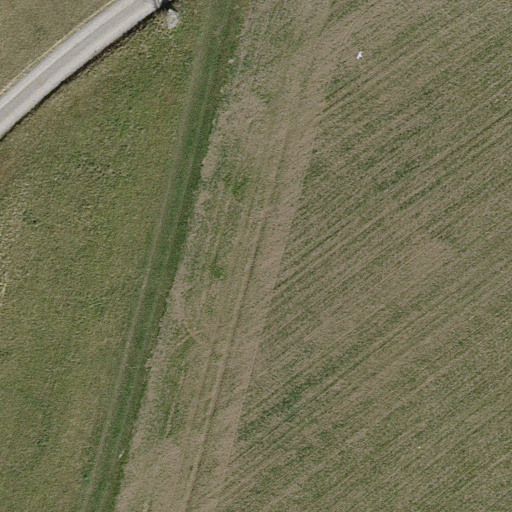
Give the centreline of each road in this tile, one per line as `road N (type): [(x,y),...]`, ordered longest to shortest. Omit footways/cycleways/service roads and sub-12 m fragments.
road 1 (track): [(216,0),(102,511)]
road 2 (track): [(155,0),(0,126)]
